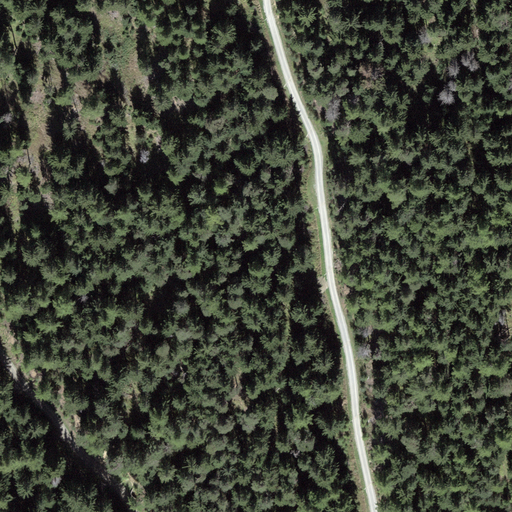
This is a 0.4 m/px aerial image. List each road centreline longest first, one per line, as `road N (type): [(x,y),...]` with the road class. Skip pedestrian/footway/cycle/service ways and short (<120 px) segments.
road 1 (unclassified): [(268,0),(318,145),(325,233),(374,511)]
road 2 (unclassified): [(134,511),(0,349)]
